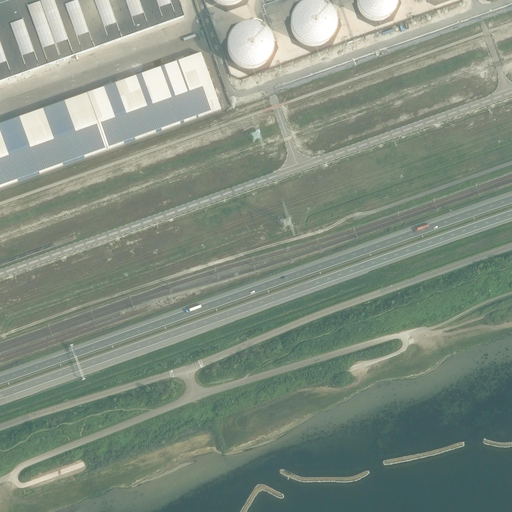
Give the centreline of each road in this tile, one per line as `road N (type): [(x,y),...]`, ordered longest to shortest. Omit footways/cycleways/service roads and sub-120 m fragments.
road 1 (unclassified): [(0,428),(186,369),(511,246)]
road 2 (unclassified): [(0,273),(511,92)]
road 3 (trunk): [(0,395),(511,214)]
road 4 (trunk): [(511,199),(0,380)]
road 5 (unknown): [(124,0),(141,41),(138,59),(0,110)]
